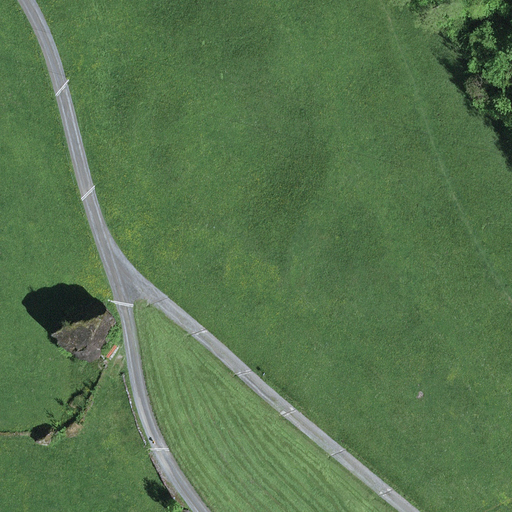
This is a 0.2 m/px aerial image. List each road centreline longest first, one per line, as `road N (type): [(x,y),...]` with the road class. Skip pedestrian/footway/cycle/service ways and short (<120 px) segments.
road 1 (track): [(111,264),(407,511)]
road 2 (track): [(369,0),(394,35),(464,226),(511,300)]
road 3 (track): [(399,0),(511,149)]
